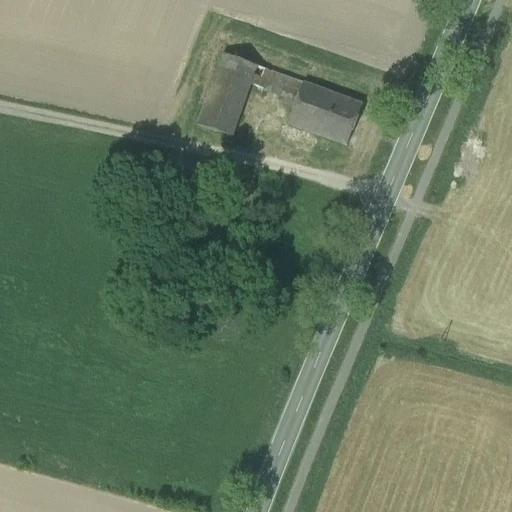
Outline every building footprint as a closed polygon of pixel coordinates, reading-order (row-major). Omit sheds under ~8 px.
[(256,67),(221,55),(196,126),(231,138),(250,84),(256,67)] [(269,72),(256,67),(250,84),(263,89),(269,72)] [(262,92),(295,104),(297,98),(279,92),(284,77),(269,72),(263,89),(262,92)] [(335,95),(284,77),(279,92),(297,98),(295,104),(287,125),(320,136),(335,95)] [(361,104),(335,95),(320,136),(347,146),(361,104)]
